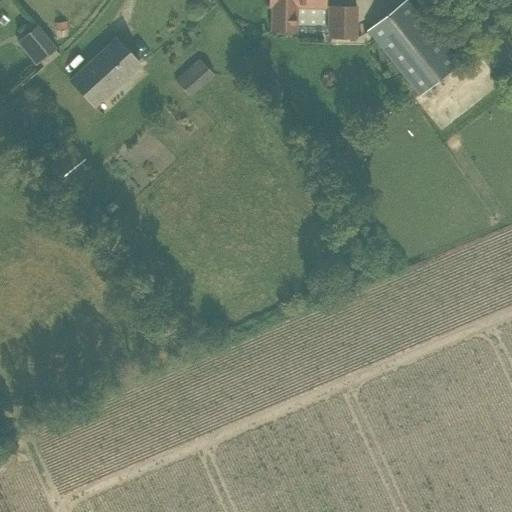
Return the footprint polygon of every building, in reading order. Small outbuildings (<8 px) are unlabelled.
[(270,0),(270,6),(269,31),(297,32),(297,24),(297,6),(324,7),(324,0),(270,0)] [(457,65),(406,0),(368,30),(419,95),(457,65)] [(354,39),(355,7),(331,7),(330,38),(354,39)] [(31,63),(52,45),(36,26),(15,44),(31,63)] [(139,64),(116,39),(71,81),(94,106),(139,64)] [(190,96),(214,75),(200,60),(177,81),(190,96)] [(50,166),(72,194),(97,174),(74,146),(50,166)]
